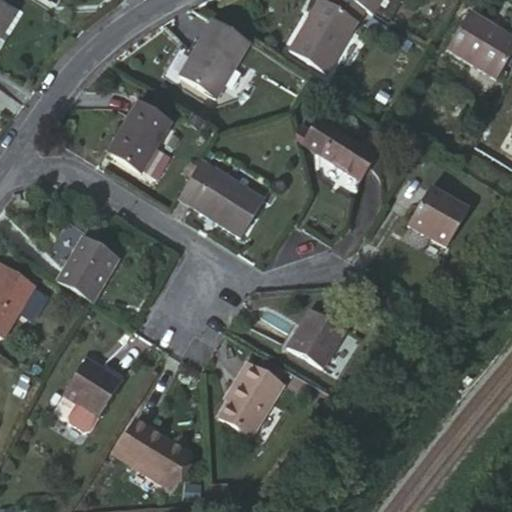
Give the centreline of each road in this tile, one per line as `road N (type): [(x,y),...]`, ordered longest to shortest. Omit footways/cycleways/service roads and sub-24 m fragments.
road 1 (residential): [(5,161),(61,167),(123,191),(217,251),(184,318)]
road 2 (residential): [(5,161),(91,40),(151,0)]
